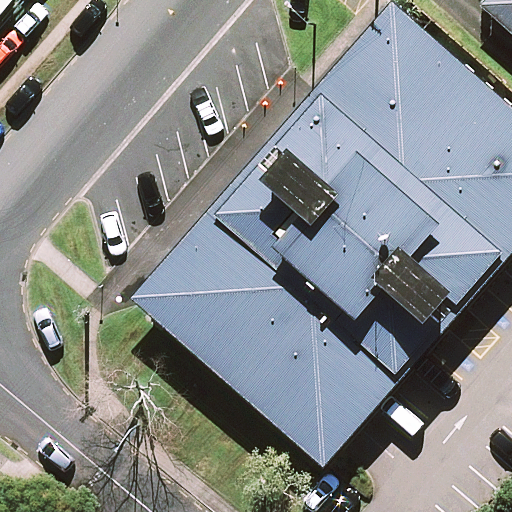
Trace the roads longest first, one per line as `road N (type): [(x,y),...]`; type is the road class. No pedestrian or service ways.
road 1 (residential): [(0,217),(190,0)]
road 2 (residential): [(151,511),(0,385)]
